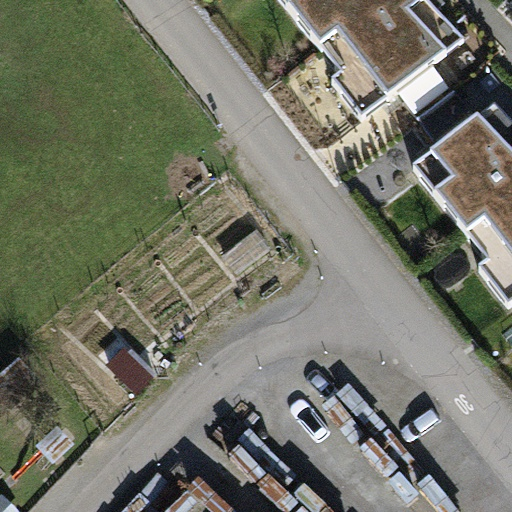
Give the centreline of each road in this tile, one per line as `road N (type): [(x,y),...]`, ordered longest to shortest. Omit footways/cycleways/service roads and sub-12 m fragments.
road 1 (residential): [(391,310),(147,0)]
road 2 (residential): [(391,310),(294,335),(230,365),(88,511)]
road 3 (residential): [(511,451),(391,310)]
